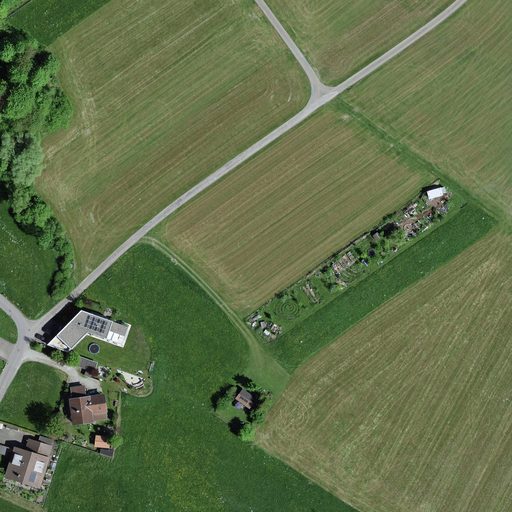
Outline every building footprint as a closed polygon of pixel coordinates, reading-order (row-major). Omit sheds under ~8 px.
[(430,195),(448,191),(446,183),(428,187),(430,195)] [(130,326),(84,310),(50,344),(70,351),(90,332),(124,344),(130,326)] [(75,397),(72,397),(76,424),(111,419),(107,392),(90,395),(88,384),(73,386),(75,397)] [(245,388),(239,398),(252,407),(259,397),(245,388)] [(28,448),(17,445),(7,476),(43,488),(53,458),(60,461),(66,441),(44,434),(41,441),(31,438),(28,448)]
